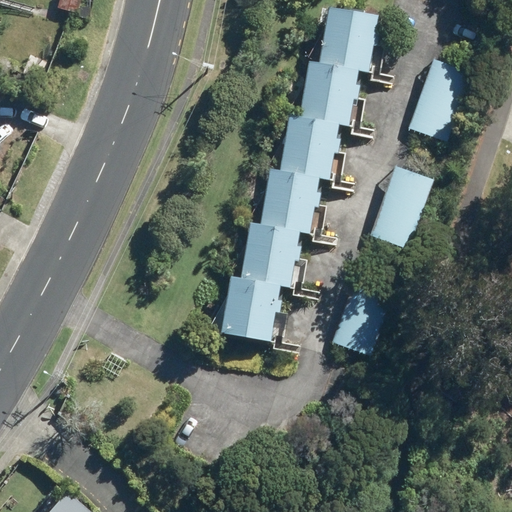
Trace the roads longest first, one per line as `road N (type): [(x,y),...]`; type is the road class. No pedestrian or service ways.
road 1 (unclassified): [(351,511),(438,299),(511,73)]
road 2 (tertiary): [(0,371),(109,153),(159,0)]
